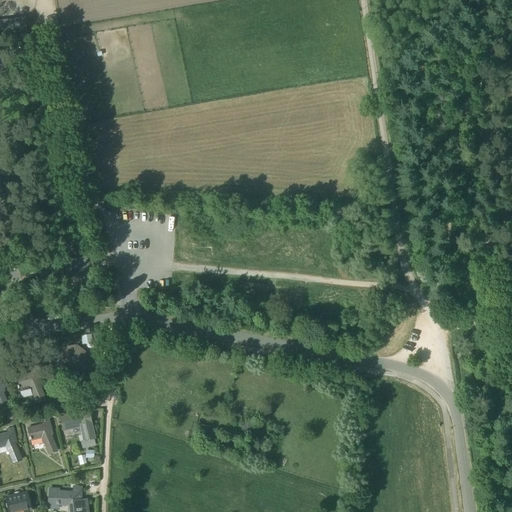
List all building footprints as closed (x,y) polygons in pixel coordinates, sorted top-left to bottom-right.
[(25,19),(0,22),(0,38),(27,35),(25,19)] [(75,257),(64,260),(67,278),(90,274),(88,264),(92,263),(91,260),(87,261),(87,256),(75,259),(75,257)] [(91,334),(81,335),(82,344),(92,343),(91,334)] [(66,348),(61,356),(62,366),(70,371),(80,370),(85,362),(83,352),(76,347),(66,348)] [(69,377),(70,371),(62,366),(61,356),(54,357),(56,367),(58,372),(67,377),(69,377)] [(34,395),(37,403),(45,400),(38,384),(37,381),(39,381),(36,369),(31,370),(32,374),(24,376),(24,373),(15,375),(16,378),(18,388),(19,388),(30,386),(34,395)] [(0,377),(0,409),(1,412),(9,408),(2,393),(2,390),(4,389),(0,377)] [(30,386),(19,388),(21,398),(34,395),(30,386)] [(88,411),(81,413),(67,416),(67,415),(62,416),(65,430),(68,429),(81,426),(82,432),(84,441),(81,441),(82,448),(95,445),(94,439),(91,424),(88,411)] [(42,438),(49,455),(57,451),(50,436),(49,433),(51,432),(48,420),(42,422),(43,425),(27,429),(29,441),(42,438)] [(81,426),(68,429),(70,435),(82,432),(81,426)] [(8,452),(13,463),(20,459),(14,444),(13,441),(15,441),(12,428),(6,430),(7,433),(0,434),(0,446),(6,445),(8,452)] [(94,450),(85,451),(85,458),(94,458),(94,450)] [(85,456),(78,457),(79,465),(86,463),(85,456)] [(68,505),(69,511),(77,511),(77,505),(77,502),(80,503),(80,501),(80,499),(81,488),(73,487),(73,493),(57,492),(57,490),(49,490),(48,507),(56,508),(57,504),(68,505)] [(5,498),(8,511),(14,511),(23,510),(23,511),(25,511),(31,511),(31,510),(31,508),(30,508),(27,492),(19,494),(19,495),(5,498)] [(87,511),(86,501),(80,501),(80,503),(77,502),(77,505),(77,511),(87,511)]
